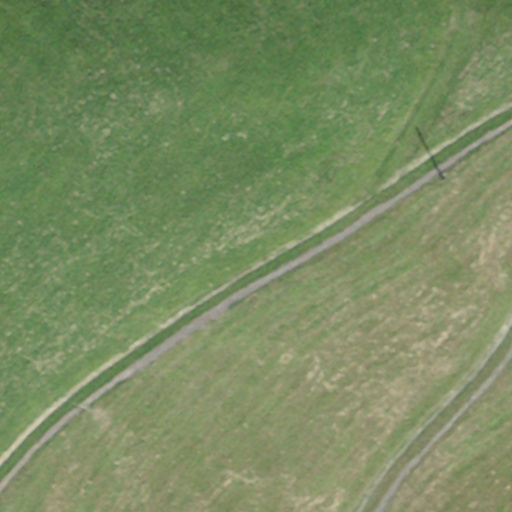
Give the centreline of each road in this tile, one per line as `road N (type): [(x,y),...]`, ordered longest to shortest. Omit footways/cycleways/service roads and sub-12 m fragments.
road 1 (track): [(0,485),(56,417),(386,192)]
road 2 (track): [(511,343),(385,482),(368,511)]
road 3 (track): [(386,192),(461,43),(474,0)]
road 4 (track): [(386,192),(511,113)]
